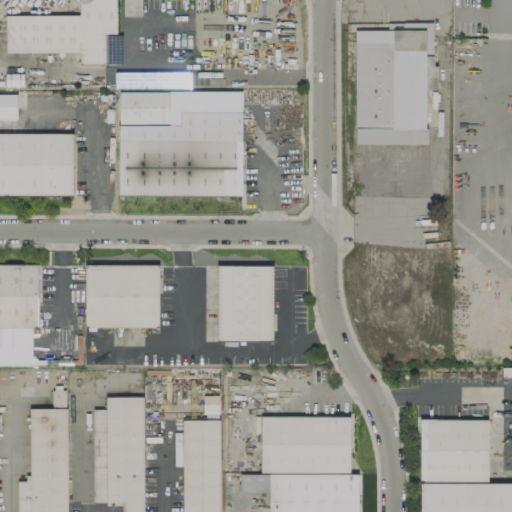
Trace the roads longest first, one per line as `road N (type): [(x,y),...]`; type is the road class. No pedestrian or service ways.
road 1 (residential): [(323,0),(327,297),(387,440),(392,511)]
road 2 (residential): [(0,232),(324,232)]
